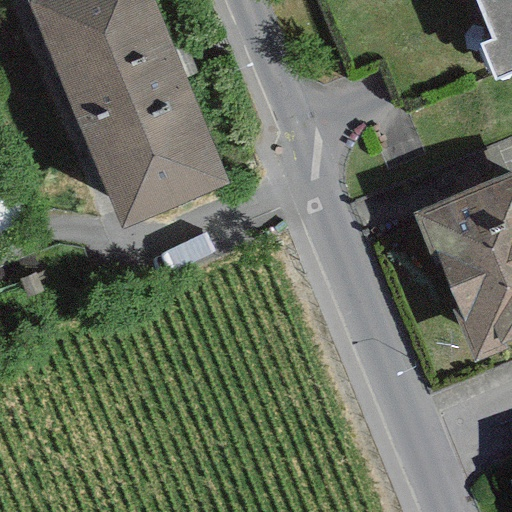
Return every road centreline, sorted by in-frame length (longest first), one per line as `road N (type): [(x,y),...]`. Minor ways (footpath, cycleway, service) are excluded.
road 1 (residential): [(446,511),(249,0)]
road 2 (unknown): [(318,172),(149,238),(57,227),(0,250)]
road 3 (unknown): [(25,0),(117,231)]
